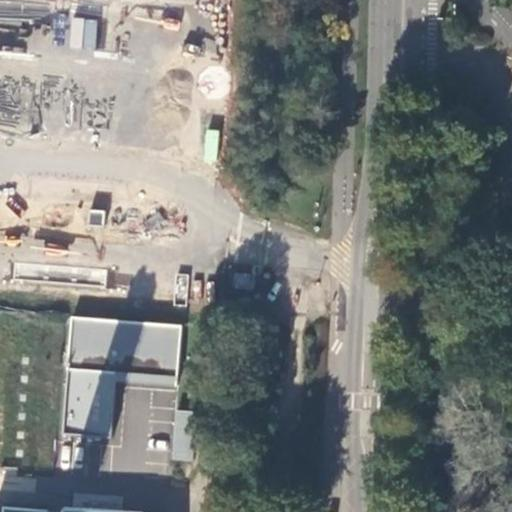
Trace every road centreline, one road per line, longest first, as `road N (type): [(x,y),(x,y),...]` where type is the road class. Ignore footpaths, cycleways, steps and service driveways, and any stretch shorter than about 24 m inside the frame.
road 1 (tertiary): [(378,304),(385,0)]
road 2 (tertiary): [(378,304),(366,403),(366,511)]
road 3 (tertiary): [(381,511),(378,304)]
